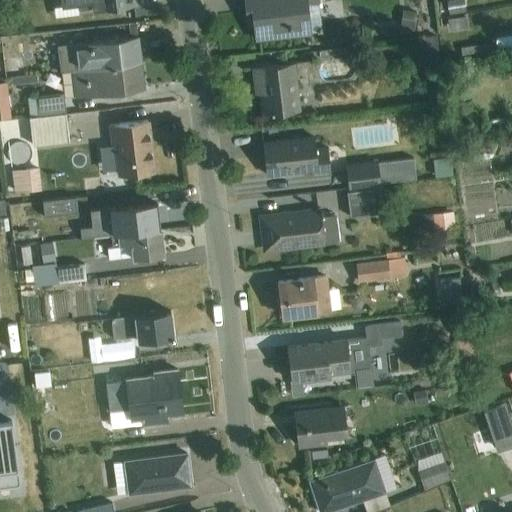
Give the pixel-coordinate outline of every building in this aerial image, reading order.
[(132,0),(57,0),(62,6),(78,4),(78,10),(92,9),(92,10),(134,5),(132,0)] [(254,23),(254,25),(256,40),(323,32),(318,0),(245,0),(247,16),(255,15),(256,23),(254,23)] [(464,0),(456,0),(447,1),(450,16),(466,13),(464,0)] [(403,11),(400,28),(413,30),(417,13),(403,11)] [(255,15),(247,16),(248,25),(254,25),(254,23),(256,23),(255,15)] [(467,17),(447,20),(449,31),(468,28),(467,17)] [(511,36),(496,39),(498,51),(511,49),(511,36)] [(137,37),(58,46),(61,72),(140,63),(137,37)] [(437,37),(424,38),(427,60),(440,59),(437,37)] [(46,41),(35,44),(39,60),(50,58),(46,41)] [(29,117),(66,113),(64,98),(144,88),(140,63),(61,72),(64,94),(27,99),(29,117)] [(295,64),(253,69),(255,87),(260,87),(264,116),(301,111),(295,64)] [(37,76),(12,77),(12,85),(38,84),(37,76)] [(7,83),(0,83),(0,118),(0,119),(11,119),(7,83)] [(66,113),(29,117),(33,146),(69,142),(66,113)] [(511,128),(510,118),(487,123),(489,136),(511,131),(511,128)] [(147,121),(109,125),(111,144),(114,144),(118,176),(153,172),(147,121)] [(314,138),(262,144),(266,176),(311,171),(312,178),(331,176),(328,148),(315,150),(314,138)] [(372,187),(381,186),(380,182),(416,178),(414,157),(346,165),(349,190),(372,187)] [(451,158),(433,160),(435,178),(453,176),(451,158)] [(39,168),(12,171),(14,193),(41,190),(39,168)] [(381,186),(372,187),(373,190),(347,193),(350,217),(385,213),(383,196),(390,195),(389,187),(382,188),(382,186),(381,186)] [(76,197),(42,201),(44,216),(77,213),(76,197)] [(282,213),(258,216),(263,254),(287,251),(286,247),(338,241),(335,215),(321,217),(320,211),(283,215),(282,213)] [(454,213),(414,217),(416,235),(434,233),(435,241),(451,240),(450,229),(459,228),(457,215),(454,216),(454,213)] [(111,247),(108,247),(109,260),(163,255),(160,229),(110,235),(111,247)] [(28,240),(33,257),(45,254),(41,236),(28,240)] [(387,260),(356,264),(358,283),(407,276),(405,258),(401,259),(400,253),(387,254),(387,260)] [(55,263),(31,266),(33,286),(86,280),(84,264),(56,267),(55,263)] [(280,295),(283,317),(332,311),(328,277),(278,283),(280,295)] [(459,278),(440,280),(443,304),(461,302),(459,278)] [(170,312),(111,320),(113,339),(136,337),(137,343),(174,338),(170,312)] [(459,319),(448,325),(455,338),(466,333),(459,319)] [(366,338),(287,348),(293,397),(304,395),(302,381),(330,377),(330,375),(350,372),(350,370),(354,370),(356,389),(374,387),(369,347),(382,345),(382,338),(402,335),(401,321),(365,326),(366,338)] [(472,341),(455,342),(458,370),(475,368),(472,341)] [(125,381),(106,383),(109,412),(129,410),(130,422),(143,420),(144,425),(167,423),(166,416),(183,414),(178,371),(153,374),(153,375),(125,378),(125,381)] [(426,390),(413,393),(416,406),(428,404),(426,390)] [(511,410),(511,407),(493,413),(502,437),(511,434),(511,410)] [(344,408),(294,413),(299,447),(344,442),(343,437),(347,437),(344,408)] [(0,485),(10,485),(6,422),(0,422),(0,485)] [(419,461),(418,472),(425,491),(451,481),(441,453),(419,461)] [(187,454),(113,464),(117,495),(191,486),(187,454)] [(329,511),(362,501),(385,493),(397,489),(386,457),(310,483),(319,511),(329,511)] [(385,493),(362,501),(365,511),(373,511),(390,506),(385,493)] [(114,511),(112,503),(77,511),(114,511)]
